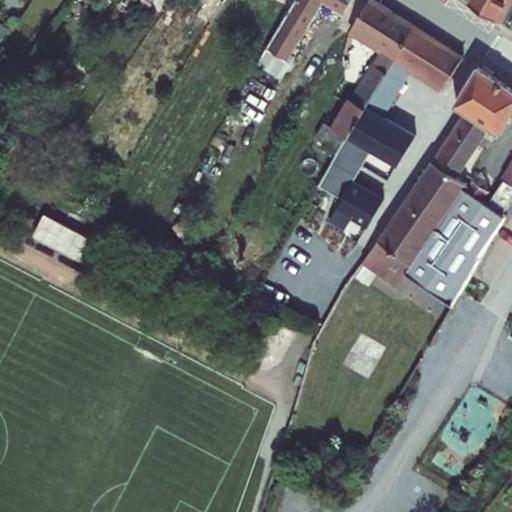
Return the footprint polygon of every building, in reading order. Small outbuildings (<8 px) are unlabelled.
[(203,0),(188,24),(202,34),(222,0),(203,0)] [(350,0),(295,0),(294,2),(263,55),(281,68),(318,8),(338,20),(350,0)] [(497,2),(489,0),(465,0),(462,7),(488,23),(497,2)] [(317,150),(332,160),(409,32),(364,4),(345,36),(381,59),(375,68),(377,71),(374,75),(368,71),(344,111),(341,109),(325,135),(317,150)] [(365,155),(399,174),(432,116),(415,106),(398,134),(380,123),(399,90),(386,81),(389,77),(397,81),(403,72),(439,93),(458,62),(410,32),(333,160),(321,179),(343,192),(365,155)] [(453,112),(461,118),(487,135),(496,140),(511,115),(511,96),(475,73),(453,112)] [(373,250),(389,260),(406,270),(456,302),(471,276),(500,224),(511,203),(511,190),(503,185),(485,214),(479,210),(486,200),(483,185),(466,190),(462,200),(457,198),(461,192),(452,186),(487,135),(461,118),(373,250)] [(309,146),(317,150),(325,135),(317,130),(309,146)] [(511,169),(503,185),(511,190),(511,169)] [(32,231),(31,234),(85,262),(86,259),(96,240),(42,212),(32,231)] [(389,260),(373,250),(358,273),(374,283),(389,260)] [(449,315),(456,302),(406,270),(389,260),(374,283),(394,295),(400,286),(449,315)]
